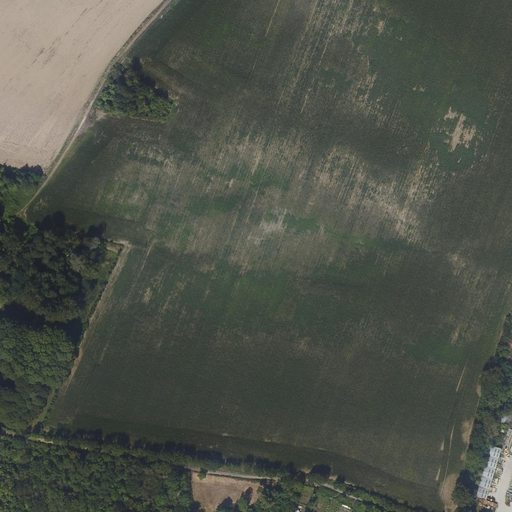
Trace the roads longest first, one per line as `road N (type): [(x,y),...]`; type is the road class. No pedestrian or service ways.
road 1 (track): [(0,432),(312,482),(398,511)]
road 2 (track): [(48,174),(101,83),(172,0)]
